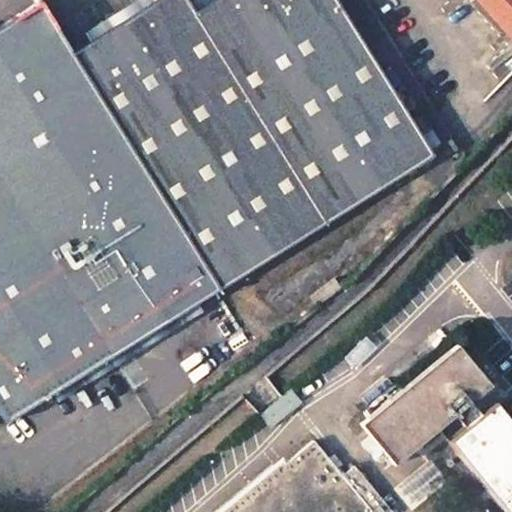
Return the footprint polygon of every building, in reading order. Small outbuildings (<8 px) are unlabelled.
[(72,56),(215,295),(433,156),(334,0),(215,0),(195,13),(185,0),(161,0),(138,15),(72,56)] [(511,0),(472,0),(511,43),(511,0)] [(215,295),(72,56),(38,4),(0,28),(0,414),(6,424),(215,295)] [(443,435),(509,511),(511,511),(511,423),(491,398),(477,409),(467,397),(485,380),(453,340),(358,420),(391,459),(447,411),(458,424),(443,435)] [(293,407),(279,391),(258,409),(270,425),(293,407)] [(340,477),(312,441),(287,462),(281,459),(213,511),(393,511),(356,467),(340,477)]
